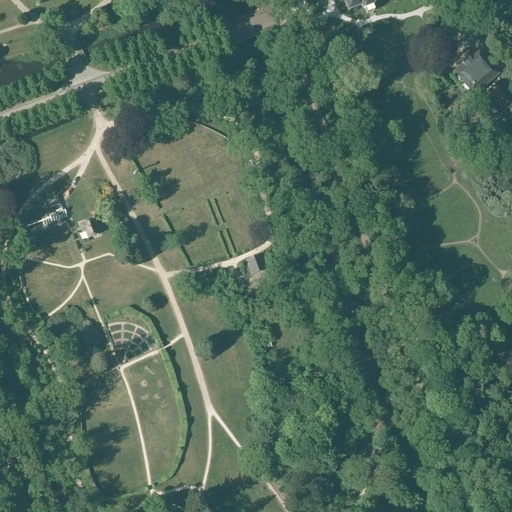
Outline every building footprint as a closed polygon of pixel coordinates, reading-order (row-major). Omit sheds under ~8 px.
[(341,0),(342,1),(344,0),(348,12),(361,7),(365,9),(373,6),(375,2),(373,0),(341,0)] [(473,97),(499,75),(479,51),(469,59),(462,65),(463,65),(453,73),(473,97)] [(495,120),(511,105),(511,94),(501,82),(486,94),(490,98),(482,105),(495,120)] [(51,206),(60,203),(58,197),(48,200),(51,206)] [(45,227),(68,219),(65,211),(50,216),(49,212),(38,216),(40,222),(41,223),(43,222),(45,227)] [(88,239),(99,235),(94,220),(83,223),(84,224),(81,225),(83,232),(86,232),(88,239)] [(252,276),(266,270),(260,255),(246,261),(252,276)] [(271,341),(264,343),(266,349),(273,347),(271,341)]
